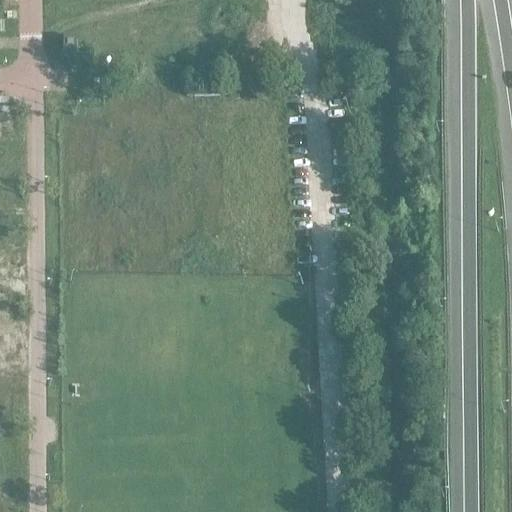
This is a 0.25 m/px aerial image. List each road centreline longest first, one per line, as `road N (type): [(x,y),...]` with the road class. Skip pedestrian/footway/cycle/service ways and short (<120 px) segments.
road 1 (motorway): [(465,0),(472,511)]
road 2 (unclassified): [(31,79),(38,511)]
